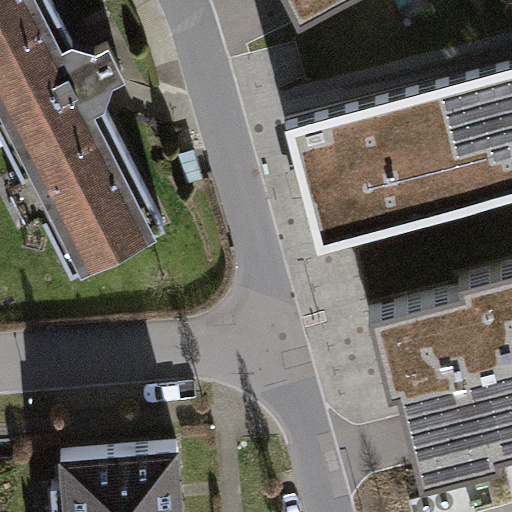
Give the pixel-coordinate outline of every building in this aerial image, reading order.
[(49,0),(0,0),(0,129),(74,275),(167,228),(102,101),(106,88),(122,71),(106,29),(81,39),(67,34),(49,0)] [(369,0),(287,0),(305,34),(369,0)] [(511,68),(290,129),(321,246),(511,194),(511,68)] [(464,298),(372,322),(392,398),(399,397),(422,488),(500,469),(498,461),(511,457),(511,276),(462,289),(464,298)] [(180,511),(175,459),(61,469),(64,511),(180,511)]
